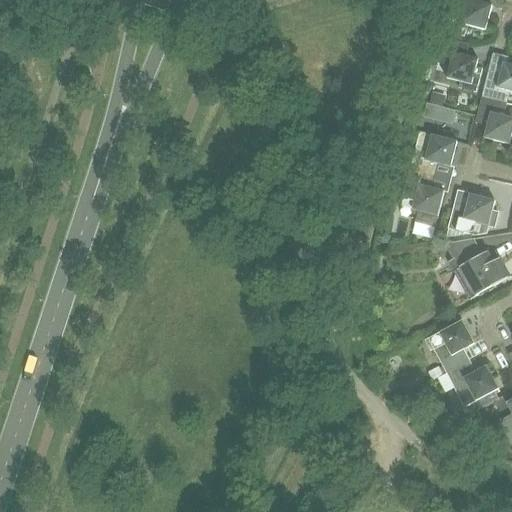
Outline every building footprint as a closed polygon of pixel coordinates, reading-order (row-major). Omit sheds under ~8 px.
[(453,0),(451,9),(464,13),(461,25),(486,31),(492,6),(480,3),(480,0),(453,0)] [(482,69),(476,68),(478,60),(466,57),(469,45),(444,39),(438,64),(450,67),(446,79),(460,83),(459,88),(476,93),(482,69)] [(482,98),(507,105),(510,93),(511,92),(511,65),(509,65),(506,77),(488,73),(482,98)] [(433,94),(430,104),(441,107),(444,96),(433,94)] [(511,118),(504,117),(507,105),(482,98),(475,123),(487,126),(484,139),(510,145),(511,136),(511,118)] [(440,108),(427,105),(426,105),(422,118),(423,119),(437,122),(440,108)] [(457,142),(432,136),(420,133),(410,170),(436,177),(439,165),(451,168),(457,142)] [(432,189),(436,177),(410,170),(404,196),(416,199),(413,211),(419,212),(417,222),(434,227),(437,217),(438,217),(445,192),(432,189)] [(473,236),(474,236),(478,235),(478,236),(487,234),(489,227),(495,228),(499,213),(493,212),(495,201),(470,195),(467,207),(455,204),(448,231),(449,232),(446,245),(448,244),(472,240),(473,236)] [(472,240),(448,244),(456,259),(449,263),(454,272),(460,269),(470,286),(463,290),(469,301),(511,278),(501,259),(494,262),(488,253),(483,255),(475,241),(475,240),(472,240)] [(447,374),(470,362),(464,350),(475,345),(462,322),(439,334),(445,345),(434,351),(447,374)] [(499,399),(495,392),(499,390),(487,367),(476,373),(470,362),(447,374),(438,379),(446,393),(455,389),(465,408),(477,401),(481,408),(499,399)] [(428,372),(433,380),(443,375),(439,367),(428,372)] [(503,449),(511,444),(511,400),(507,404),(511,414),(511,415),(491,426),(503,449)] [(511,444),(503,449),(511,457),(511,444)]
